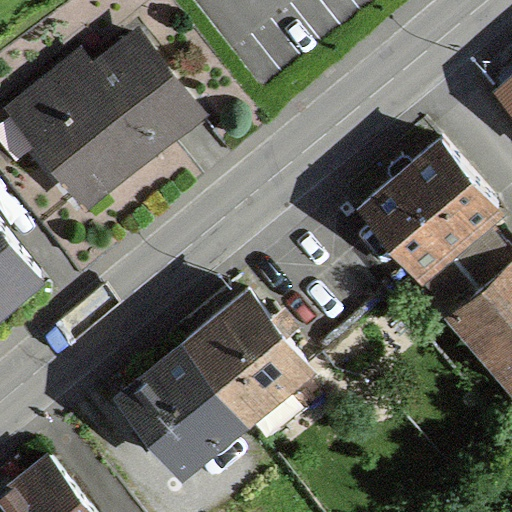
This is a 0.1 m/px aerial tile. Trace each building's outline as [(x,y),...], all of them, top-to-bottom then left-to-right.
[(200,101),(144,30),(103,62),(101,59),(90,67),(79,52),(21,96),(91,186),(153,138),(200,101)] [(405,167),(365,201),(420,266),(487,210),(501,197),(446,133),(405,167)] [(474,287),(511,255),(511,239),(487,210),(420,266),(426,273),(447,255),(474,287)] [(0,299),(8,292),(41,264),(0,215),(0,299)] [(426,273),(453,305),(474,287),(447,255),(426,273)] [(511,373),(511,255),(474,287),(453,305),(511,373)] [(188,338),(246,409),(308,359),(250,288),(219,313),(188,338)] [(183,459),(246,409),(188,338),(158,362),(126,388),(183,459)] [(0,493),(0,511),(101,511),(54,451),(10,486),(0,493)]
